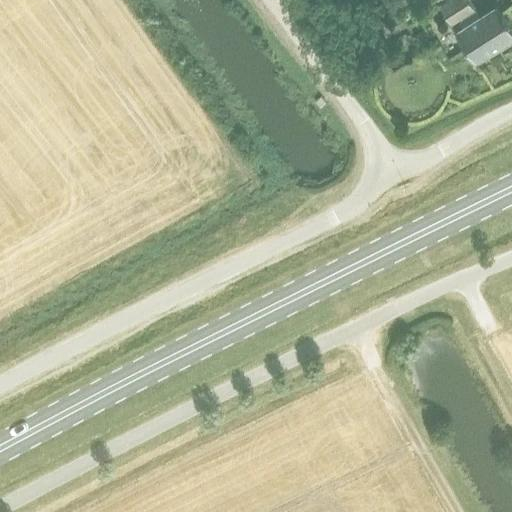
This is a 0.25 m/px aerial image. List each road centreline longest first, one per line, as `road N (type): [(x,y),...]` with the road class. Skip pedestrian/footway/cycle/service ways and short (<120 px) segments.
road 1 (secondary): [(0,448),(511,190)]
road 2 (unclassified): [(0,509),(297,356),(511,258)]
road 3 (unclassified): [(389,170),(335,216),(0,386)]
road 4 (unclassified): [(389,170),(271,0)]
road 5 (unclassified): [(511,109),(389,170)]
